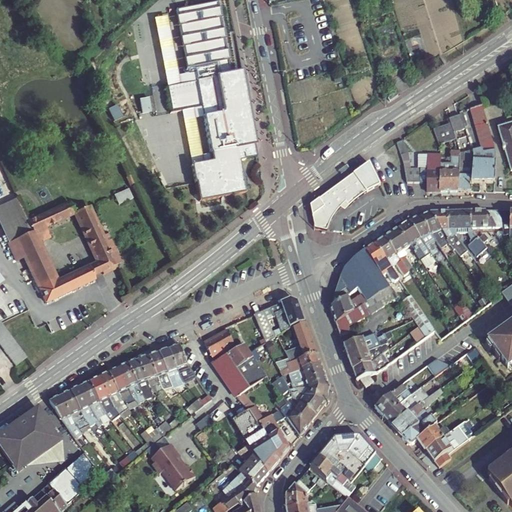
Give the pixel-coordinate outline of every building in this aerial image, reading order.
[(208,148),(209,147),(211,156),(203,157),(190,160),(189,160),(193,178),(193,177),(197,196),(244,187),(237,156),(254,152),(245,102),(236,104),(227,55),(229,54),(226,44),(225,44),(223,34),(224,34),(222,23),(221,23),(219,13),(220,13),(220,8),(218,8),(217,2),(175,10),(177,16),(175,17),(176,21),(178,21),(180,31),(178,31),(180,42),(182,42),(184,52),(182,53),(184,63),(186,63),(187,69),(193,67),(195,76),(165,82),(170,108),(180,106),(200,102),(201,111),(205,131),(208,148)] [(163,19),(172,65),(184,63),(182,53),(184,52),(182,42),(180,42),(178,31),(180,31),(178,21),(176,21),(175,17),(163,19)] [(142,98),(144,113),(153,111),(151,97),(142,98)] [(200,102),(180,106),(190,160),(203,157),(205,131),(201,111),(200,102)] [(471,151),(471,164),(495,166),(495,152),(482,108),(471,111),(479,142),(469,144),(471,151)] [(451,127),(454,135),(465,131),(461,118),(449,121),(451,127)] [(511,124),(509,125),(507,120),(497,124),(511,171),(511,124)] [(454,135),(451,127),(433,132),(438,146),(456,140),(454,135)] [(404,141),(397,143),(403,159),(404,168),(410,168),(410,158),(404,141)] [(471,151),(469,144),(457,145),(459,150),(458,190),(471,190),(471,179),(471,164),(471,151)] [(439,160),(440,168),(440,189),(458,190),(459,150),(450,151),(449,160),(439,160)] [(418,154),(418,167),(420,167),(420,180),(426,180),(426,155),(426,154),(418,154)] [(439,154),(426,155),(426,180),(426,189),(440,189),(440,168),(439,160),(439,154)] [(370,163),(311,206),(315,229),(326,231),(332,220),(340,209),(344,205),(350,207),(358,199),(367,192),(381,186),(370,163)] [(495,166),(471,164),(471,179),(494,180),(495,166)] [(410,168),(404,168),(406,181),(413,181),(412,167),(410,168)] [(128,189),(114,195),(119,205),(133,199),(128,189)] [(0,206),(0,226),(16,262),(24,258),(15,240),(33,232),(28,222),(17,199),(0,206)] [(97,263),(102,272),(103,275),(117,268),(116,265),(121,263),(107,234),(102,237),(88,207),(75,213),(69,203),(28,222),(33,232),(15,240),(24,258),(25,260),(43,252),(39,244),(34,233),(46,227),(75,214),(97,263)] [(488,209),(470,210),(470,226),(501,225),(500,215),(496,210),(488,209)] [(470,210),(448,211),(449,226),(455,233),(466,231),(471,238),(469,239),(471,243),(470,244),(478,256),(488,249),(483,244),(478,237),(470,226),(470,210)] [(500,215),(508,228),(511,227),(511,210),(496,210),(500,215)] [(449,226),(448,211),(430,212),(447,235),(449,240),(453,247),(458,255),(467,249),(461,240),(455,233),(449,226)] [(430,212),(419,216),(431,233),(434,239),(439,246),(449,240),(447,235),(430,212)] [(419,216),(408,220),(421,239),(431,233),(419,216)] [(397,227),(412,248),(423,266),(434,259),(432,256),(424,245),(421,239),(408,220),(397,227)] [(46,227),(34,233),(39,244),(51,239),(46,227)] [(383,237),(398,258),(412,248),(397,227),(383,237)] [(421,239),(424,245),(431,241),(434,239),(431,233),(421,239)] [(484,233),(478,237),(483,244),(488,239),(484,233)] [(398,258),(383,237),(374,243),(389,265),(393,262),(402,273),(406,270),(401,263),(398,258)] [(431,241),(424,245),(432,256),(438,252),(431,241)] [(398,278),(389,265),(374,243),(363,250),(385,281),(390,278),(393,281),(398,278)] [(341,271),(333,296),(346,289),(349,295),(357,290),(361,295),(366,302),(386,289),(388,287),(389,287),(385,281),(363,250),(341,271)] [(434,259),(445,275),(452,271),(439,251),(438,252),(432,256),(434,259)] [(25,260),(29,267),(46,259),(43,252),(25,260)] [(95,279),(93,276),(89,267),(57,281),(46,259),(29,267),(46,303),(95,279)] [(404,261),(401,263),(406,270),(408,274),(412,271),(404,261)] [(97,263),(89,267),(93,276),(102,272),(97,263)] [(511,283),(501,291),(510,304),(511,303),(511,283)] [(362,305),(365,312),(394,293),(391,289),(386,289),(366,302),(362,305)] [(409,294),(399,300),(411,318),(418,327),(424,336),(434,329),(409,294)] [(344,317),(362,305),(366,302),(361,295),(349,302),(346,297),(330,306),(336,322),(344,317)] [(266,342),(274,337),(291,327),(293,325),(305,322),(296,299),(292,297),(252,315),(266,342)] [(464,303),(454,310),(465,324),(473,317),(464,303)] [(344,317),(347,324),(365,312),(362,305),(344,317)] [(336,322),(340,334),(350,331),(347,324),(344,317),(336,322)] [(0,328),(3,332),(7,337),(11,343),(15,348),(20,354),(25,361),(30,358),(25,351),(20,345),(16,340),(12,334),(7,329),(0,319),(0,328)] [(291,327),(298,344),(312,339),(306,321),(305,322),(293,325),(291,327)] [(511,323),(488,341),(488,342),(495,350),(496,353),(495,354),(499,360),(501,359),(508,368),(509,367),(511,365),(511,323)] [(0,328),(0,341),(0,342),(5,348),(9,353),(13,359),(19,366),(25,361),(20,354),(15,348),(11,343),(7,337),(3,332),(0,328)] [(212,362),(215,361),(212,356),(233,345),(225,331),(203,344),(211,357),(209,358),(212,362)] [(344,344),(349,357),(371,348),(374,347),(385,343),(382,335),(377,336),(376,332),(344,344)] [(298,344),(304,357),(317,352),(312,339),(298,344)] [(488,342),(485,344),(491,353),(495,350),(488,342)] [(225,355),(249,388),(268,377),(250,352),(244,343),(235,348),(225,355)] [(192,379),(195,377),(186,367),(178,345),(168,348),(181,381),(190,377),(192,379)] [(181,381),(168,348),(157,352),(169,379),(172,385),(181,381)] [(349,357),(353,368),(367,363),(370,362),(371,360),(374,358),(371,348),(349,357)] [(466,356),(474,366),(483,359),(476,349),(466,356)] [(169,379),(157,352),(147,356),(162,387),(162,388),(165,387),(163,382),(169,379)] [(282,376),(295,372),(321,362),(317,352),(304,357),(290,362),(288,362),(290,367),(278,371),(282,376)] [(367,363),(353,368),(357,379),(360,378),(370,375),(372,374),(376,372),(378,371),(387,365),(386,363),(380,354),(377,356),(374,358),(371,360),(370,362),(367,363)] [(215,361),(212,362),(236,397),(249,388),(225,355),(215,361)] [(162,387),(147,356),(137,360),(149,386),(152,391),(156,390),(153,383),(154,382),(157,389),(162,387)] [(137,360),(126,364),(141,393),(143,396),(144,398),(149,396),(146,387),(149,386),(137,360)] [(287,385),(292,383),(325,373),(321,362),(295,372),(296,376),(284,380),(287,385)] [(434,362),(425,369),(433,380),(448,368),(434,362)] [(141,393),(126,364),(116,368),(128,389),(130,393),(133,399),(136,398),(135,396),(141,393)] [(128,389),(116,368),(105,373),(118,394),(128,389)] [(124,404),(118,394),(105,373),(97,377),(115,409),(119,413),(127,407),(124,404)] [(295,389),(299,389),(303,389),(309,388),(329,385),(325,373),(292,383),(295,389)] [(492,373),(482,380),(488,388),(497,381),(492,373)] [(370,375),(360,378),(367,387),(375,381),(370,375)] [(115,409),(97,377),(87,382),(105,414),(110,420),(119,413),(115,409)] [(95,417),(96,418),(105,414),(87,382),(78,386),(95,417)] [(309,388),(309,395),(326,404),(329,399),(329,385),(309,388)] [(68,391),(85,422),(95,417),(78,386),(68,391)] [(375,408),(383,418),(400,405),(411,396),(408,393),(403,386),(375,408)] [(383,418),(391,428),(412,411),(429,398),(421,388),(411,396),(400,405),(383,418)] [(292,394),(302,402),(318,414),(326,404),(309,395),(299,394),(295,394),(295,389),(290,389),(290,394),(292,394)] [(85,422),(68,391),(59,396),(76,426),(78,428),(86,423),(85,422)] [(391,428),(401,438),(416,427),(426,419),(429,417),(423,409),(441,396),(438,392),(429,398),(412,411),(391,428)] [(213,399),(208,393),(200,400),(205,406),(213,399)] [(283,395),(286,400),(293,408),(295,406),(286,393),(283,395)] [(248,395),(242,397),(245,408),(252,406),(248,395)] [(76,426),(59,396),(48,401),(60,421),(74,439),(82,433),(78,428),(76,426)] [(205,406),(200,400),(196,404),(201,409),(204,407),(205,406)] [(285,403),(284,404),(292,415),(295,412),(293,408),(286,400),(284,401),(285,403)] [(302,402),(295,412),(309,425),(318,414),(302,402)] [(197,412),(189,404),(186,407),(193,416),(197,412)] [(281,407),(301,435),(309,425),(295,412),(292,415),(284,404),(281,407)] [(46,421),(37,409),(27,416),(28,415),(29,415),(30,415),(31,414),(32,414),(33,414),(34,414),(35,414),(36,415),(37,415),(38,415),(39,416),(40,416),(40,417),(41,417),(42,418),(43,419),(45,422),(46,421)] [(231,425),(246,446),(253,455),(270,474),(282,459),(257,423),(255,423),(248,413),(239,419),(231,425)] [(5,460),(9,465),(13,471),(38,453),(40,456),(60,441),(61,440),(45,422),(43,419),(42,418),(41,417),(40,417),(40,416),(39,416),(38,415),(37,415),(36,415),(35,414),(34,414),(33,414),(32,414),(31,414),(30,415),(29,415),(28,415),(27,416),(25,417),(24,418),(24,419),(23,419),(23,420),(22,420),(22,421),(22,422),(0,437),(0,451),(2,455),(4,458),(5,460)] [(271,415),(257,423),(282,459),(291,448),(271,415)] [(25,417),(0,435),(0,437),(22,422),(22,421),(22,420),(23,420),(23,419),(24,419),(24,418),(25,417)] [(409,447),(415,442),(433,429),(426,419),(416,427),(401,438),(409,447)] [(165,437),(173,431),(168,425),(160,432),(165,437)] [(423,454),(424,453),(448,435),(443,429),(439,432),(436,427),(433,429),(415,442),(423,454)] [(157,444),(165,437),(160,432),(158,430),(151,436),(153,439),(157,444)] [(446,456),(464,444),(455,430),(448,435),(424,453),(434,466),(446,456)] [(337,437),(320,458),(351,484),(367,467),(377,456),(375,454),(357,437),(337,437)] [(149,450),(157,444),(153,439),(145,445),(149,450)] [(40,456),(23,468),(64,463),(61,440),(60,441),(40,456)] [(145,445),(137,452),(141,456),(149,450),(145,445)] [(170,446),(151,461),(154,466),(152,467),(159,477),(161,475),(175,493),(183,487),(185,486),(185,485),(195,478),(192,474),(190,470),(189,471),(187,467),(185,469),(178,460),(179,459),(170,446)] [(241,475),(246,481),(246,482),(248,480),(250,480),(258,486),(270,474),(253,455),(246,446),(238,453),(240,457),(246,465),(238,471),(241,475)] [(136,451),(129,457),(132,462),(141,456),(137,452),(136,451)] [(38,453),(13,471),(15,473),(23,468),(40,456),(38,453)] [(61,511),(101,476),(83,453),(32,499),(36,504),(31,508),(27,511),(61,511)] [(488,481),(494,489),(496,488),(502,496),(500,497),(506,506),(509,504),(511,508),(511,453),(509,455),(505,458),(487,472),(487,476),(490,480),(488,481)] [(377,456),(367,467),(372,472),(382,462),(377,456)] [(434,466),(437,469),(449,460),(446,456),(434,466)] [(129,457),(121,464),(125,468),(132,462),(129,457)] [(323,478),(329,482),(334,487),(338,482),(343,486),(342,487),(351,495),(356,489),(351,484),(320,458),(311,467),(323,478)] [(108,482),(115,476),(109,468),(102,474),(103,475),(108,482)] [(246,481),(241,475),(224,488),(230,496),(241,488),(245,484),(244,483),(244,482),(246,481)] [(241,501),(243,503),(254,495),(257,495),(258,486),(250,480),(248,480),(246,482),(246,481),(244,482),(244,483),(245,484),(241,488),(230,496),(225,500),(230,509),(241,501)] [(312,491),(300,481),(287,495),(287,508),(309,505),(308,496),(312,491)] [(338,482),(334,487),(348,499),(351,495),(342,487),(343,486),(338,482)] [(496,488),(494,489),(493,490),(499,498),(500,497),(502,496),(496,488)] [(250,511),(259,506),(257,495),(254,495),(243,503),(244,505),(235,511),(234,511),(250,511)] [(27,503),(31,508),(36,504),(32,499),(27,503)] [(363,511),(353,503),(348,499),(347,501),(337,511),(363,511)] [(230,509),(225,500),(213,509),(215,511),(230,511),(243,503),(241,501),(230,509)] [(184,502),(173,511),(183,511),(189,508),(184,502)] [(288,511),(317,511),(316,505),(312,502),(309,505),(287,508),(288,511)]
